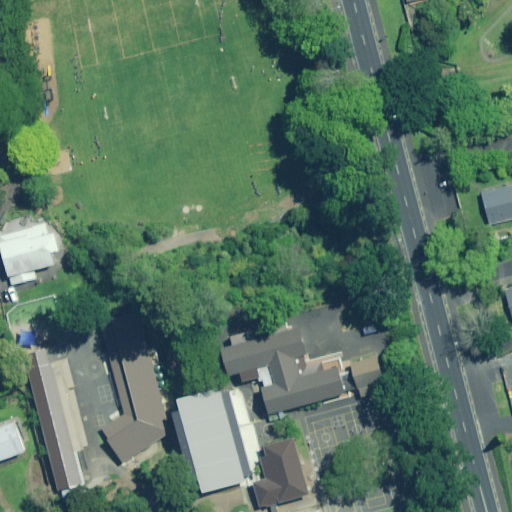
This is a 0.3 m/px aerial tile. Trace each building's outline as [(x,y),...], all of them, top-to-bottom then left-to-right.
[(511,186),(481,194),(489,226),(511,220),(511,186)] [(32,229),(29,219),(6,226),(9,236),(0,238),(0,248),(11,287),(35,280),(32,272),(54,266),(51,254),(58,252),(53,235),(49,236),(46,225),(32,229)] [(255,381),(263,410),(339,388),(332,360),(293,370),(288,347),(301,343),(294,318),(214,338),(222,366),(261,355),(266,377),(255,381)] [(372,353),(343,361),(348,381),(378,373),(372,353)] [(47,358),(22,364),(52,485),(77,479),(47,358)] [(225,381),(189,389),(204,453),(239,445),(225,381)] [(0,461),(24,453),(14,422),(0,427),(0,461)] [(244,475),(252,503),(302,489),(286,434),(256,443),(263,470),(244,475)] [(235,454),(198,461),(203,488),(240,480),(235,454)]
